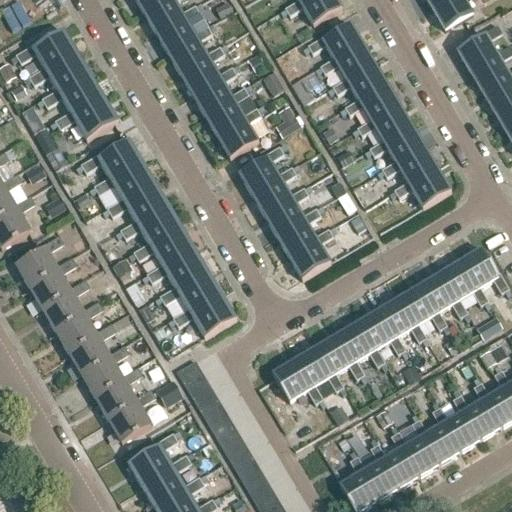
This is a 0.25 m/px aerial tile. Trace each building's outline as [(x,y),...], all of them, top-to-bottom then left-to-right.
[(134,0),(146,20),(173,4),(171,1),(171,0),(134,0)] [(172,0),(171,1),(173,4),(146,20),(159,40),(186,24),(184,21),(176,8),(189,0),(172,0)] [(255,0),(243,0),(240,2),(246,12),(258,5),(255,0)] [(320,0),(279,0),(281,2),(284,0),(297,0),(302,7),(303,10),(320,0)] [(342,16),(332,0),(320,0),(303,10),(302,7),(289,15),(293,23),(307,15),(316,31),(342,16)] [(425,0),(434,15),(460,0),(425,0)] [(463,4),(469,0),(460,0),(434,15),(447,36),(473,21),(463,4)] [(221,24),(233,17),(228,7),(215,14),(221,24)] [(198,13),(184,21),(186,24),(159,40),(171,61),(198,45),(196,42),(210,33),(198,13)] [(306,43),(315,38),(311,32),(302,37),(306,43)] [(328,53),(336,66),(338,69),(365,53),(352,32),(327,47),(326,44),(311,53),(315,61),(328,53)] [(210,33),(196,42),(198,45),(171,61),(183,82),(210,66),(208,62),(200,50),(214,41),(210,33)] [(460,59),(473,80),(499,64),(498,62),(490,49),(503,41),(498,33),(484,42),(485,44),(460,59)] [(40,60),(48,74),(51,78),(80,61),(67,39),(38,56),(36,51),(19,61),(24,70),(40,60)] [(377,74),(365,53),(338,69),(336,66),(323,74),(327,81),(341,73),(349,87),(350,89),(377,74)] [(221,54),(208,62),(210,66),(183,82),(195,102),(223,86),(221,83),(213,70),(226,62),(221,54)] [(284,68),(295,62),(290,54),(280,60),(284,68)] [(511,55),(511,54),(498,62),(499,64),(473,80),(485,100),(511,84),(510,82),(503,69),(511,63),(511,55)] [(93,83),(80,61),(51,78),(48,74),(32,84),(37,92),(53,82),(61,96),(64,100),(93,83)] [(0,76),(7,88),(17,82),(9,69),(0,74),(0,76)] [(389,94),(377,74),(350,89),(349,87),(336,94),(340,102),(353,94),(361,107),(363,110),(389,94)] [(234,75),(221,83),(223,86),(195,102),(208,123),(235,107),(233,104),(225,91),(239,83),(234,75)] [(273,102),(285,95),(274,78),(263,85),(273,102)] [(511,80),(510,82),(511,84),(485,100),(498,121),(511,112),(511,80)] [(105,105),(93,83),(64,100),(61,96),(45,105),(50,113),(66,103),(75,117),(77,121),(105,105)] [(17,105),(27,99),(22,89),(11,96),(17,105)] [(298,100),(305,111),(316,105),(309,94),(298,100)] [(401,115),(389,94),(363,110),(361,107),(348,114),(352,122),(365,114),(373,127),(375,131),(401,115)] [(252,103),(247,96),(233,104),(235,107),(208,123),(220,143),(247,127),(245,124),(238,112),(252,103)] [(90,144),(119,127),(105,105),(77,121),(75,117),(58,127),(63,135),(79,126),(90,144)] [(45,132),(46,131),(34,111),(23,118),(35,138),(45,132)] [(282,143),(301,132),(289,112),(279,118),(284,126),(275,131),(282,143)] [(511,112),(498,121),(510,142),(511,140),(511,112)] [(414,135),(401,115),(375,131),(373,127),(360,135),(365,142),(377,134),(385,148),(387,151),(414,135)] [(249,132),(263,124),(258,116),(245,124),(247,127),(220,143),(232,165),(259,149),(249,132)] [(35,138),(33,139),(41,151),(53,144),(45,132),(35,138)] [(330,149),(339,144),(332,133),(323,138),(330,149)] [(426,156),(414,135),(387,151),(385,148),(373,155),(377,162),(390,155),(398,168),(400,171),(426,156)] [(115,188),(145,170),(132,147),(104,164),(102,160),(84,171),(89,179),(105,170),(113,183),(115,188)] [(15,152),(6,158),(11,166),(20,161),(15,152)] [(54,175),(66,168),(57,153),(46,160),(54,175)] [(242,181),(255,202),(282,185),(280,182),(272,169),(285,161),(281,153),(266,162),(268,165),(242,181)] [(343,172),(355,165),(350,155),(337,162),(343,172)] [(438,176),(426,156),(400,171),(398,168),(385,176),(389,183),(402,176),(410,189),(412,192),(438,176)] [(6,158),(0,160),(0,197),(6,194),(3,189),(0,183),(0,172),(11,166),(6,158)] [(310,181),(324,173),(317,162),(303,170),(310,181)] [(47,181),(40,170),(29,176),(36,187),(47,181)] [(158,192),(145,170),(115,188),(113,183),(97,193),(102,200),(117,191),(126,205),(128,209),(158,192)] [(293,174),(280,182),(282,185),(255,202),(267,222),(294,206),(292,203),(284,189),(298,181),(293,174)] [(356,192),(368,185),(362,175),(350,182),(356,192)] [(451,198),(438,176),(412,192),(410,189),(397,197),(402,205),(415,197),(425,213),(451,198)] [(19,180),(3,189),(6,194),(0,197),(0,226),(19,216),(17,211),(9,198),(24,189),(19,180)] [(171,214),(158,192),(128,209),(126,205),(110,215),(115,223),(131,214),(139,228),(142,232),(171,214)] [(306,195),(292,203),(294,206),(267,222),(279,243),(306,227),(305,224),(297,210),(310,202),(306,195)] [(340,220),(350,216),(343,197),(333,201),(340,220)] [(81,213),(91,207),(86,199),(76,206),(81,213)] [(22,220),(37,211),(32,202),(17,211),(19,216),(0,226),(0,250),(3,256),(33,238),(22,220)] [(66,214),(59,202),(51,207),(58,218),(66,214)] [(155,254),(184,236),(171,214),(142,232),(139,228),(123,237),(128,245),(144,236),(152,249),(155,254)] [(318,215),(305,224),(306,227),(279,243),(292,263),(319,247),(317,244),(309,230),(322,222),(318,215)] [(360,221),(351,226),(359,238),(367,234),(360,221)] [(167,275),(197,258),(184,236),(155,254),(152,249),(136,258),(141,267),(157,258),(165,271),(167,275)] [(321,251),(335,243),(330,236),(317,244),(319,247),(292,263),(304,284),(331,268),(321,251)] [(77,258),(89,251),(81,239),(69,246),(77,258)] [(19,272),(33,294),(62,278),(59,273),(51,260),(66,251),(62,243),(45,252),(47,256),(19,272)] [(502,299),(510,294),(501,280),(498,281),(483,256),(462,268),(478,295),(481,293),(494,285),(502,299)] [(181,298),(210,280),(197,258),(167,275),(165,271),(149,280),(154,289),(170,280),(178,293),(181,298)] [(74,264),(59,273),(62,278),(33,294),(45,317),(75,300),(72,295),(64,281),(79,272),(74,264)] [(119,282),(132,275),(126,264),(113,271),(119,282)] [(489,307),(481,293),(478,295),(462,268),(441,281),(457,307),(460,306),(473,297),(482,311),(489,307)] [(194,320),(223,302),(210,280),(181,298),(178,293),(162,302),(167,311),(183,301),(191,315),(194,320)] [(468,319),(460,306),(457,307),(441,281),(421,293),(436,319),(440,317),(453,309),(461,323),(468,319)] [(87,286),(72,295),(75,300),(45,317),(58,339),(88,321),(84,316),(77,303),(92,294),(87,286)] [(137,287),(127,293),(133,303),(143,297),(137,287)] [(433,322),(441,335),(448,331),(440,317),(436,319),(421,293),(400,305),(416,332),(419,330),(433,322)] [(207,342),(236,324),(223,302),(194,320),(191,315),(175,324),(180,333),(196,324),(207,342)] [(427,343),(419,330),(416,332),(400,305),(380,318),(395,344),(398,342),(412,334),(420,348),(427,343)] [(100,307),(84,316),(88,321),(58,339),(71,361),(101,343),(97,338),(90,325),(105,315),(100,307)] [(142,315),(149,327),(156,323),(149,311),(142,315)] [(406,355),(398,342),(395,344),(380,318),(359,330),(375,356),(378,354),(391,347),(399,360),(406,355)] [(128,321),(115,329),(119,336),(133,328),(128,321)] [(483,346),(503,334),(496,322),(476,334),(483,346)] [(113,329),(97,338),(101,343),(71,361),(84,383),(114,365),(110,360),(102,346),(118,337),(113,329)] [(386,368),(378,354),(375,356),(359,330),(338,342),(354,369),(357,367),(371,359),(379,372),(386,368)] [(164,334),(156,338),(159,344),(167,340),(164,334)] [(365,380),(357,367),(354,369),(338,342),(318,355),(333,381),(336,379),(350,371),(358,384),(365,380)] [(453,344),(446,349),(452,359),(459,354),(453,344)] [(497,369),(508,362),(501,350),(490,357),(497,369)] [(126,351),(110,360),(114,365),(84,383),(97,405),(127,387),(124,382),(115,367),(131,359),(126,351)] [(344,393),(336,379),(333,381),(318,355),(297,367),(313,393),(316,392),(329,383),(337,397),(344,393)] [(487,374),(497,368),(489,356),(480,362),(487,374)] [(421,364),(414,368),(420,378),(427,374),(421,364)] [(203,376),(197,366),(178,377),(184,387),(203,376)] [(324,405),(316,392),(313,393),(297,367),(276,380),(291,406),(308,396),(316,409),(324,405)] [(144,382),(139,373),(124,382),(127,387),(97,405),(110,427),(140,409),(136,404),(129,391),(144,382)] [(209,385),(203,376),(184,387),(190,397),(209,385)] [(511,399),(509,395),(511,392),(511,391),(504,378),(497,382),(505,396),(492,404),(488,406),(503,432),(511,426),(511,399)] [(379,408),(399,396),(390,381),(370,393),(379,408)] [(214,395),(209,385),(190,397),(195,406),(214,395)] [(174,389),(160,398),(168,412),(183,403),(174,389)] [(488,406),(492,404),(483,390),(476,394),(484,408),(471,416),(467,419),(483,444),(503,432),(488,406)] [(142,412),(157,403),(152,395),(136,404),(140,409),(110,427),(123,449),(153,432),(142,412)] [(220,404),(214,395),(195,406),(201,416),(220,404)] [(467,419),(471,416),(462,402),(455,406),(464,420),(450,428),(447,431),(462,456),(483,444),(467,419)] [(225,414),(220,404),(201,416),(206,425),(225,414)] [(413,416),(407,406),(400,411),(406,421),(413,416)] [(331,417),(338,428),(343,425),(336,413),(331,417)] [(212,434),(231,423),(225,414),(206,425),(212,434)] [(447,431),(450,428),(442,414),(435,418),(443,432),(430,440),(426,443),(441,468),(462,456),(447,431)] [(383,433),(393,428),(385,415),(376,421),(383,433)] [(237,432),(231,423),(212,434),(217,444),(237,432)] [(426,443),(430,440),(421,427),(414,431),(422,445),(409,453),(406,455),(421,481),(441,468),(426,443)] [(362,447),(372,441),(365,429),(355,435),(362,447)] [(242,442),(237,432),(217,444),(223,453),(242,442)] [(406,455),(409,453),(400,439),(393,443),(402,457),(389,465),(385,467),(400,493),(421,481),(406,455)] [(132,471),(145,493),(174,476),(172,472),(164,458),(179,449),(174,441),(158,450),(160,454),(132,471)] [(248,451),(242,442),(223,453),(228,462),(248,451)] [(234,472),(253,460),(248,451),(228,462),(234,472)] [(385,467),(389,465),(380,451),(373,455),(381,469),(367,477),(364,479),(380,505),(400,493),(385,467)] [(240,481),(259,470),(253,460),(234,472),(240,481)] [(187,463),(172,472),(174,476),(145,493),(156,511),(163,511),(187,498),(185,494),(177,480),(192,471),(187,463)] [(364,479),(367,477),(359,463),(351,468),(360,482),(343,492),(355,511),(368,511),(380,505),(364,479)] [(264,479),(259,470),(240,481),(245,490),(264,479)] [(251,500),(270,488),(264,479),(245,490),(251,500)] [(200,485),(185,494),(187,498),(163,511),(195,511),(190,502),(205,493),(200,485)] [(256,509),(275,498),(270,488),(251,500),(256,509)] [(257,511),(272,511),(281,507),(275,498),(256,509),(257,511)]
